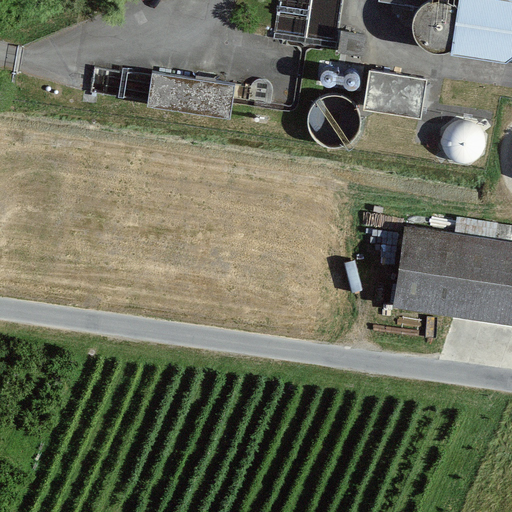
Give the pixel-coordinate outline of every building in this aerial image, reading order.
[(511,0),(395,0),(419,3),(419,6),(415,10),(411,22),(414,35),(420,42),(428,48),(437,49),(443,49),(448,47),(506,54),(511,50),(511,0)] [(338,29),(335,47),(360,51),(363,33),(338,29)] [(365,105),(420,112),(425,76),(370,68),(365,105)] [(148,104),(229,114),(233,83),(152,73),(148,104)] [(322,141),(332,144),(342,143),(351,138),(357,130),(360,121),(358,111),(354,102),(346,96),(336,93),(326,94),(317,99),(311,107),(308,116),(309,126),(314,135),(322,141)] [(455,161),(463,163),(472,161),(479,157),(484,150),(487,141),(485,133),(481,125),(474,120),(465,118),(457,119),(449,124),(444,131),(442,139),(443,148),(448,155),(455,161)] [(456,232),(406,226),(395,304),(511,319),(511,224),(458,217),(456,232)]
